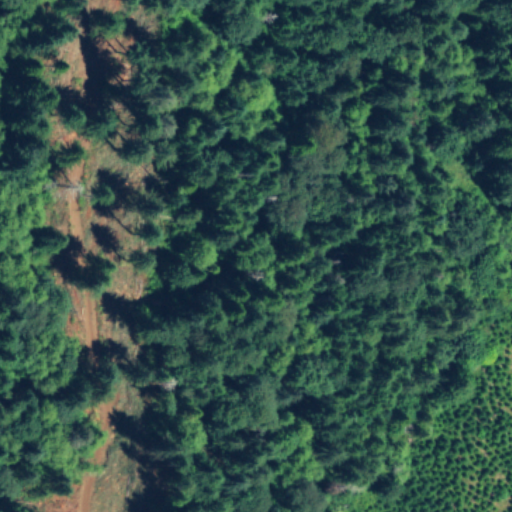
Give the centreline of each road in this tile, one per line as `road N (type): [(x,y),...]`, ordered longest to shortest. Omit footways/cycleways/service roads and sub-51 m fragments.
road 1 (residential): [(92,495),(101,423),(97,283),(74,169),(82,115),(75,46),(30,0)]
road 2 (residential): [(454,175),(297,314),(203,423),(92,495),(89,511)]
road 3 (residential): [(511,251),(486,202),(432,156),(284,79),(255,20),(254,0)]
